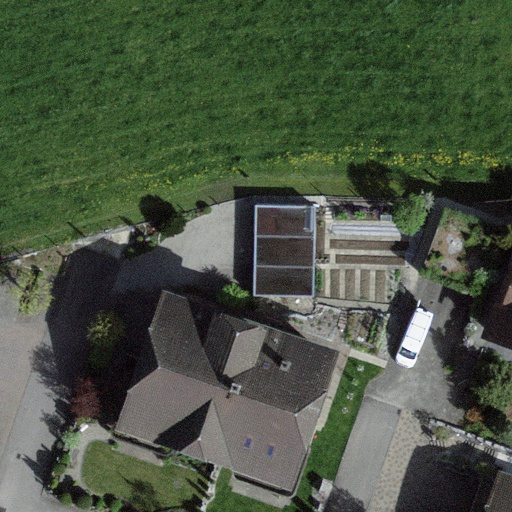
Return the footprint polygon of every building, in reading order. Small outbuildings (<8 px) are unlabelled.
[(255,205),(254,265),(314,267),(315,206),(255,205)] [(420,274),(476,295),(501,230),(445,208),(420,274)] [(314,267),(254,265),(253,296),(313,297),(314,267)] [(511,283),(492,335),(511,342),(511,283)] [(172,441),(217,456),(220,445),(259,333),(171,303),(132,414),(176,429),(172,441)] [(325,356),(259,333),(220,445),(287,468),(325,356)] [(511,511),(511,488),(505,486),(495,511),(511,511)]
